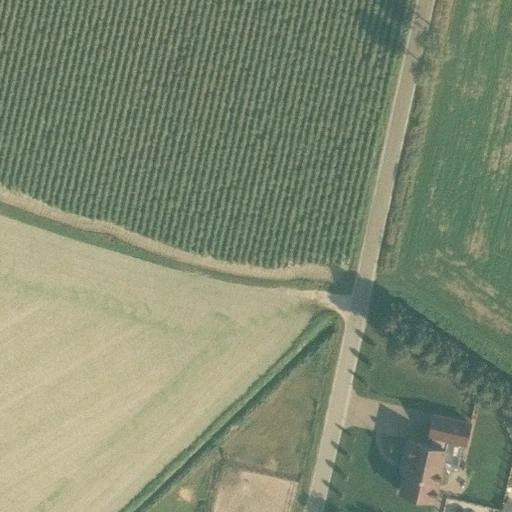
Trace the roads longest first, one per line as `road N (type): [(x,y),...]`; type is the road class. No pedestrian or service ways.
road 1 (unclassified): [(318,511),(439,0)]
road 2 (track): [(0,211),(364,315)]
